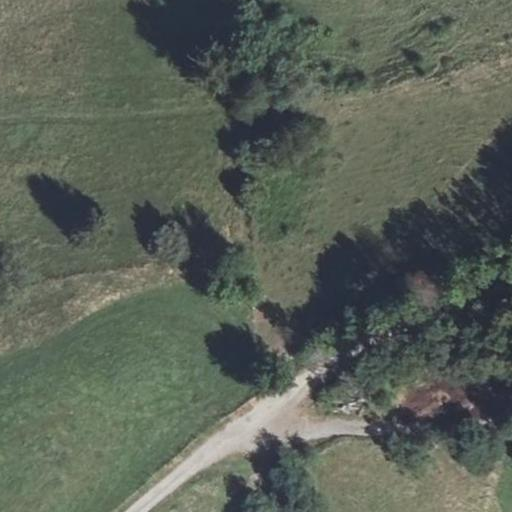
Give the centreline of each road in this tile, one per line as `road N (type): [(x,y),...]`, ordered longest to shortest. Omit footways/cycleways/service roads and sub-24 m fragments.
road 1 (track): [(511,267),(365,337),(246,427)]
road 2 (track): [(511,413),(393,427),(246,427)]
